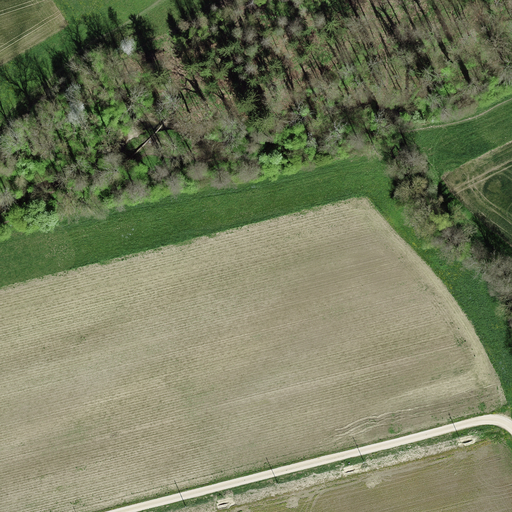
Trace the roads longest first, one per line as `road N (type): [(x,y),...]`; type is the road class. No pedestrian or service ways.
road 1 (track): [(117,511),(477,420),(511,428)]
road 2 (track): [(410,131),(453,203),(511,257)]
